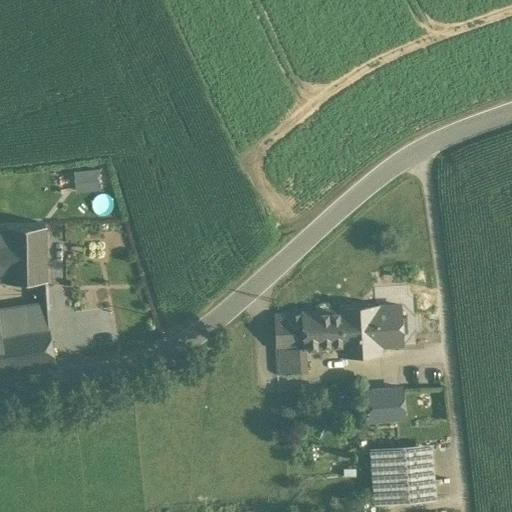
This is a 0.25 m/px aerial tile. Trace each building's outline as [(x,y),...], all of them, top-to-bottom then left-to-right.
[(72,168),(73,190),(97,188),(96,167),(72,168)] [(45,225),(5,226),(6,280),(46,278),(45,225)] [(47,305),(0,312),(0,375),(56,367),(49,326),(47,305)] [(375,308),(343,311),(343,312),(345,346),(346,354),(378,352),(375,308)] [(345,346),(343,312),(277,314),(279,349),(305,348),(345,346)] [(305,348),(279,349),(280,374),(306,372),(305,348)] [(382,387),(368,388),(370,412),(384,411),(382,387)] [(426,446),(372,449),(376,498),(409,495),(410,500),(430,498),(426,446)]
